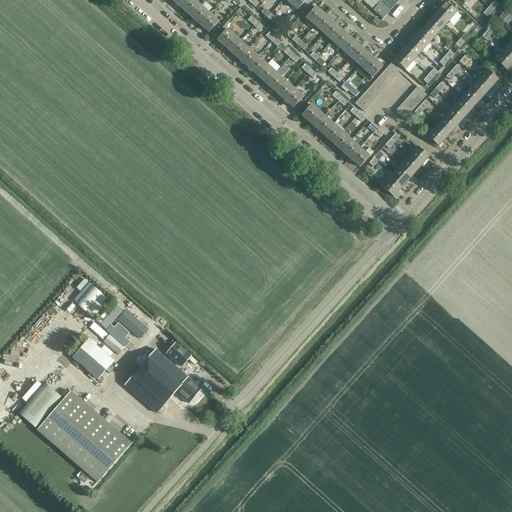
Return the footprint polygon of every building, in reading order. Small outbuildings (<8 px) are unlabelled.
[(182,9),(190,0),(174,0),(173,1),(182,9)] [(201,6),(194,0),(190,0),(182,9),(190,16),(191,17),(201,6)] [(286,0),(298,10),(306,0),(286,0)] [(392,8),(383,0),(382,0),(379,5),(388,13),(392,8)] [(394,0),(383,0),(392,8),(397,3),(394,0)] [(457,12),(446,2),(438,11),(444,17),(440,21),(445,25),(457,12)] [(494,2),(489,8),(493,11),(498,5),(494,2)] [(388,13),(379,5),(374,10),(383,19),(388,13)] [(200,25),(210,14),(201,6),(191,17),(199,24),(200,25)] [(315,26),(325,15),(316,7),(306,18),(315,26)] [(489,8),(483,13),(487,17),(493,11),(489,8)] [(265,9),(261,13),(267,18),(271,14),(265,9)] [(445,25),(440,21),(444,17),(438,11),(426,24),(437,34),(439,31),(445,25)] [(508,15),(504,12),(499,18),(503,21),(508,15)] [(209,33),(219,22),(210,14),(200,25),(209,33)] [(271,14),(267,18),(273,23),(277,19),(271,14)] [(324,34),(334,23),(325,15),(315,26),(316,26),(324,34)] [(252,16),(248,21),(254,26),(257,22),(252,16)] [(257,22),(254,26),(260,31),(263,27),(257,22)] [(333,42),(343,31),(334,23),(324,34),(325,35),(333,42)] [(437,34),(426,24),(418,33),(429,43),(431,41),(437,34)] [(493,25),(488,31),(492,34),(497,28),(493,25)] [(240,42),(226,30),(217,41),(226,49),(231,43),(235,47),(240,42)] [(342,50),(352,39),(343,31),(333,42),(335,43),(342,50)] [(488,31),(482,37),(486,40),(492,34),(488,31)] [(269,33),(266,37),(272,42),(275,38),(269,33)] [(429,43),(418,33),(410,42),(421,52),(422,50),(429,43)] [(466,33),(461,39),(465,43),(470,37),(466,33)] [(296,36),(292,40),(298,45),(301,41),(296,36)] [(275,38),(272,42),(281,50),(284,46),(275,38)] [(351,58),(361,47),(352,39),(342,50),(344,52),(351,58)] [(461,39),(455,45),(459,48),(465,43),(461,39)] [(298,45),(304,51),(308,47),(301,41),(298,45)] [(239,61),(249,50),(240,42),(235,47),(231,43),(226,49),(239,61)] [(421,52),(410,42),(402,51),(413,61),(414,60),(421,52)] [(284,46),(281,50),(290,58),(293,54),(284,46)] [(368,65),(373,58),(361,47),(351,58),(354,60),(360,66),(364,61),(368,65)] [(511,54),(506,49),(495,60),(506,70),(511,63),(511,54)] [(248,69),(257,58),(249,50),(239,61),(248,69)] [(413,61),(402,51),(394,60),(405,70),(413,61)] [(450,51),(445,57),(449,60),(454,54),(450,51)] [(313,52),(310,56),(317,63),(321,59),(313,52)] [(293,54),(290,58),(296,63),(299,59),(293,54)] [(469,60),(466,57),(465,56),(459,62),(463,66),(469,60)] [(445,57),(440,63),(444,66),(449,60),(445,57)] [(257,77),(266,66),(257,58),(248,69),(257,77)] [(373,77),(383,67),(373,58),(368,65),(364,61),(360,66),(373,77)] [(321,59),(317,63),(325,70),(328,66),(321,59)] [(305,64),(302,68),(307,74),(311,70),(305,64)] [(400,72),(391,64),(388,68),(397,76),(400,72)] [(457,65),(452,71),(456,75),(461,69),(457,65)] [(266,85),(275,74),(266,66),(257,77),(266,85)] [(331,68),(328,72),(334,78),(337,74),(331,68)] [(397,76),(388,68),(384,72),(393,80),(397,76)] [(434,69),(429,75),(433,78),(438,72),(434,69)] [(311,70),(307,74),(313,79),(317,75),(311,70)] [(498,79),(487,70),(479,78),(490,88),(498,79)] [(452,71),(446,77),(450,81),(456,75),(452,71)] [(393,80),(384,72),(380,76),(389,84),(393,80)] [(275,93),(284,82),(275,74),(266,85),(274,92),(275,93)] [(337,74),(334,78),(340,83),(343,79),(337,74)] [(429,75),(424,81),(428,84),(433,78),(429,75)] [(389,84),(380,76),(377,80),(386,88),(389,84)] [(489,89),(490,88),(479,78),(471,87),(482,97),(489,89)] [(382,92),(386,88),(377,80),(373,84),(382,92)] [(284,101),(293,90),(284,82),(275,93),(283,100),(284,101)] [(349,91),(352,87),(346,82),(343,86),(349,91)] [(441,83),(436,89),(440,93),(445,87),(441,83)] [(379,96),(382,92),(373,84),(370,88),(379,96)] [(426,95),(418,87),(414,92),(423,100),(426,95)] [(481,98),(482,97),(471,87),(463,96),(474,106),(481,98)] [(379,96),(370,88),(366,92),(375,100),(379,96)] [(436,89),(430,95),(434,98),(440,93),(436,89)] [(300,101),(303,98),(306,95),(301,90),(298,94),(293,90),(284,101),(293,109),(296,106),(300,101)] [(342,97),(336,92),(332,96),(338,101),(342,97)] [(375,100),(366,92),(362,96),(371,104),(375,100)] [(423,100),(414,92),(410,96),(419,104),(423,100)] [(371,104),(362,96),(359,100),(368,108),(371,104)] [(419,104),(410,96),(406,100),(415,108),(419,104)] [(472,108),(474,106),(463,96),(455,105),(466,115),(472,108)] [(348,103),(342,97),(338,101),(344,106),(348,103)] [(368,108),(359,100),(355,104),(364,112),(368,108)] [(415,108),(406,100),(403,104),(412,112),(415,108)] [(425,101),(420,107),(424,110),(429,104),(425,101)] [(412,112),(403,104),(399,108),(408,116),(412,112)] [(320,122),(324,117),(311,105),(302,116),(311,124),(316,118),(320,122)] [(464,117),(466,115),(455,105),(449,113),(446,110),(445,112),(458,124),(464,117)] [(414,113),(418,116),(424,110),(420,107),(414,113)] [(354,108),(350,112),(356,117),(360,113),(354,108)] [(408,116),(399,108),(396,112),(405,120),(408,116)] [(455,127),(458,124),(445,112),(443,114),(446,116),(436,127),(447,136),(455,127)] [(360,113),(356,117),(362,122),(366,118),(360,113)] [(324,135),(333,125),(324,117),(320,122),(316,118),(311,124),(324,135)] [(372,124),(368,128),(374,133),(377,129),(372,124)] [(333,143),(342,133),(333,125),(324,135),(333,143)] [(438,146),(447,136),(436,127),(427,136),(438,146)] [(383,134),(377,129),(374,133),(380,138),(383,134)] [(342,151),(351,141),(342,133),(333,143),(342,151)] [(396,134),(390,140),(394,143),(400,137),(396,134)] [(390,140),(385,146),(389,149),(394,143),(390,140)] [(351,159),(360,149),(351,141),(342,151),(350,159),(351,159)] [(418,147),(409,157),(420,167),(429,157),(418,147)] [(369,157),(373,153),(369,150),(366,153),(360,149),(351,159),(360,167),(369,157)] [(380,152),(375,157),(379,161),(384,155),(380,152)] [(375,157),(369,163),(373,167),(379,161),(375,157)] [(420,167),(409,157),(402,165),(413,175),(420,167)] [(411,177),(413,175),(402,165),(394,174),(398,178),(395,182),(401,188),(411,177)] [(401,188),(395,182),(398,178),(394,174),(382,187),(393,197),(401,188)] [(119,355),(125,348),(130,342),(132,339),(123,330),(121,333),(117,329),(116,330),(115,329),(103,342),(119,355)] [(114,361),(89,340),(73,358),(98,380),(114,361)] [(166,355),(181,368),(191,357),(176,343),(166,355)] [(125,385),(158,413),(174,395),(179,400),(181,398),(189,404),(201,390),(155,350),(125,385)] [(62,398),(46,384),(19,414),(36,428),(62,398)] [(38,431),(98,483),(132,444),(71,392),(38,431)]
